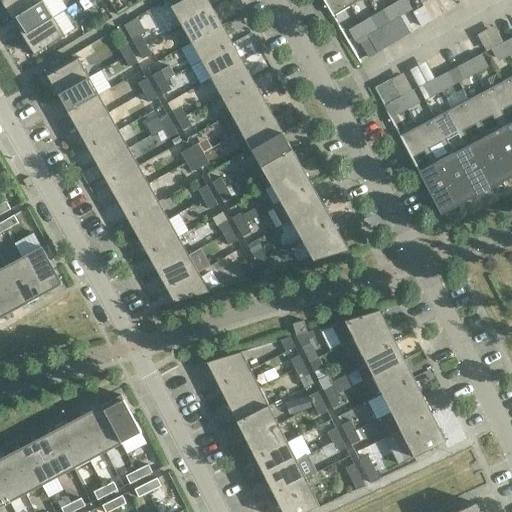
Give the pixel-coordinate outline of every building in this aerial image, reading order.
[(42,0),(3,0),(1,2),(12,19),(42,0)] [(53,17),(42,0),(12,19),(23,36),(53,17)] [(182,0),(170,7),(181,25),(212,8),(207,0),(182,0)] [(350,6),(346,0),(322,0),(332,16),(350,6)] [(401,0),(399,0),(393,4),(400,16),(409,11),(401,0)] [(400,16),(393,4),(385,9),(392,21),(400,16)] [(424,4),(413,11),(422,26),(433,20),(424,4)] [(222,25),(212,8),(181,25),(191,43),(222,25)] [(64,35),(53,17),(23,36),(34,54),(64,35)] [(135,18),(123,25),(131,39),(143,33),(135,18)] [(368,18),(360,23),(367,36),(375,31),(368,18)] [(367,36),(360,23),(352,28),(359,41),(367,36)] [(375,31),(367,36),(377,52),(398,39),(389,23),(375,31)] [(232,43),(222,25),(191,43),(201,61),(232,43)] [(141,35),(132,40),(137,50),(146,45),(141,35)] [(377,52),(367,36),(359,41),(368,57),(377,52)] [(511,39),(511,38),(503,43),(510,56),(511,54),(511,39)] [(132,52),(127,43),(118,48),(123,57),(132,52)] [(242,61),(232,43),(201,61),(211,78),(242,61)] [(510,56),(503,43),(494,47),(501,60),(510,56)] [(151,54),(146,45),(137,50),(143,59),(151,54)] [(137,62),(132,52),(123,57),(129,67),(137,62)] [(477,56),(469,61),(476,73),(484,69),(477,56)] [(47,76),(57,94),(88,77),(78,58),(47,76)] [(252,79),(242,61),(211,78),(221,96),(252,79)] [(476,73),(469,61),(460,65),(467,78),(476,73)] [(169,66),(161,71),(166,80),(174,76),(169,66)] [(161,71),(152,76),(157,85),(166,80),(161,71)] [(443,74),(435,79),(442,91),(450,87),(443,74)] [(511,76),(502,82),(511,101),(511,76)] [(98,95),(88,77),(57,94),(67,112),(98,95)] [(152,88),(147,79),(138,83),(143,93),(152,88)] [(262,97),(252,79),(221,96),(231,114),(262,97)] [(383,106),(401,97),(392,79),(374,88),(383,106)] [(442,91),(435,79),(427,83),(433,96),(442,91)] [(171,90),(166,80),(157,85),(163,95),(171,90)] [(511,104),(511,101),(502,82),(485,91),(511,142),(511,118),(507,121),(501,111),(511,104)] [(157,98),(152,88),(143,93),(149,103),(157,98)] [(511,173),(511,142),(485,91),(468,100),(480,122),(492,116),(498,126),(485,133),(508,176),(511,173)] [(410,92),(401,97),(408,109),(416,105),(410,92)] [(108,113),(98,95),(67,112),(77,130),(108,113)] [(272,114),(262,97),(231,114),(241,132),(272,114)] [(408,109),(401,97),(393,101),(399,114),(408,109)] [(480,122),(468,100),(451,109),(463,131),(475,124),(481,135),(468,142),(491,185),(508,176),(485,133),(480,122)] [(180,106),(172,111),(177,121),(186,116),(180,106)] [(491,185),(468,142),(463,131),(451,109),(434,118),(446,140),(458,133),(464,144),(451,151),(474,193),(491,185)] [(118,130),(108,113),(77,130),(87,148),(118,130)] [(172,124),(167,114),(158,119),(163,129),(172,124)] [(282,132),(272,114),(241,132),(251,150),(282,132)] [(191,125),(186,116),(177,121),(183,130),(191,125)] [(474,193),(451,151),(446,140),(434,118),(417,127),(429,149),(441,142),(447,153),(434,160),(457,202),(474,193)] [(177,133),(172,124),(163,129),(169,138),(177,133)] [(457,202),(434,160),(429,149),(417,127),(399,136),(411,158),(424,151),(429,162),(416,169),(439,212),(457,202)] [(128,148),(118,130),(87,148),(97,166),(128,148)] [(292,150),(282,132),(251,150),(261,167),(292,150)] [(198,143),(189,148),(194,158),(203,153),(198,143)] [(138,166),(128,148),(97,166),(107,183),(138,166)] [(194,158),(189,148),(180,153),(186,163),(194,158)] [(302,168),(292,150),(261,167),(271,185),(302,168)] [(209,163),(203,153),(194,158),(200,167),(209,163)] [(200,167),(194,158),(186,163),(191,172),(200,167)] [(148,184),(138,166),(107,183),(117,201),(148,184)] [(312,185),(302,168),(271,185),(281,203),(312,185)] [(220,177),(212,182),(217,192),(226,187),(220,177)] [(158,201),(148,184),(117,201),(127,219),(158,201)] [(212,195),(206,185),(198,190),(203,200),(212,195)] [(322,203),(312,185),(281,203),(272,208),(282,226),(291,221),(322,203)] [(231,197),(226,187),(217,192),(222,202),(231,197)] [(217,204),(212,195),(203,200),(208,209),(217,204)] [(168,219),(158,201),(127,219),(137,237),(168,219)] [(4,202),(0,204),(0,214),(9,210),(4,202)] [(332,221),(322,203),(291,221),(301,239),(332,221)] [(240,213),(232,218),(237,227),(246,223),(240,213)] [(17,224),(12,216),(2,222),(7,230),(17,224)] [(178,237),(168,219),(137,237),(147,255),(178,237)] [(232,230),(226,221),(218,226),(223,235),(232,230)] [(348,250),(332,221),(301,239),(313,260),(348,250)] [(251,232),(246,223),(237,227),(242,237),(251,232)] [(237,240),(232,230),(223,235),(228,245),(237,240)] [(188,255),(178,237),(147,255),(157,272),(188,255)] [(41,247),(21,258),(42,295),(62,284),(41,247)] [(260,248),(252,253),(257,263),(266,258),(260,248)] [(198,273),(188,255),(157,272),(167,290),(198,273)] [(42,295),(21,258),(6,266),(26,304),(42,295)] [(274,272),(266,258),(257,263),(264,275),(274,272)] [(26,304),(6,266),(0,269),(0,293),(10,312),(26,304)] [(258,277),(253,267),(244,272),(248,280),(258,277)] [(209,292),(198,273),(167,290),(174,302),(209,292)] [(0,317),(10,312),(0,293),(0,317)] [(386,323),(379,310),(344,321),(354,340),(386,323)] [(292,324),(295,335),(307,332),(303,320),(292,324)] [(395,342),(386,323),(354,340),(363,358),(395,342)] [(306,333),(296,336),(302,348),(311,343),(306,333)] [(295,347),(290,338),(280,341),(286,351),(295,347)] [(404,360),(395,342),(363,358),(372,376),(404,360)] [(250,369),(241,352),(206,362),(218,385),(250,369)] [(304,365),(299,355),(290,360),(295,369),(304,365)] [(318,358),(309,362),(314,372),(323,368),(318,358)] [(413,378),(404,360),(372,376),(381,394),(413,378)] [(309,375),(304,365),(295,369),(300,379),(309,375)] [(259,388),(250,369),(218,385),(227,404),(259,388)] [(346,375),(331,383),(332,384),(337,394),(352,386),(346,375)] [(423,396),(413,378),(381,394),(391,412),(423,396)] [(332,384),(323,389),(328,399),(337,394),(332,384)] [(268,406),(259,388),(227,404),(236,422),(268,406)] [(322,401),(317,392),(308,396),(313,406),(322,401)] [(341,404),(337,394),(328,399),(333,408),(341,404)] [(121,395),(101,406),(121,443),(141,433),(121,395)] [(432,414),(423,396),(391,412),(400,431),(432,414)] [(327,411),(322,401),(313,406),(318,416),(327,411)] [(121,443),(101,406),(85,414),(105,452),(121,443)] [(278,424),(268,406),(236,422),(246,440),(278,424)] [(105,452),(85,414),(69,423),(89,460),(105,452)] [(445,441),(432,414),(400,431),(413,457),(445,441)] [(350,421),(341,425),(346,435),(355,430),(350,421)] [(89,460),(69,423),(53,431),(73,469),(89,460)] [(287,442),(278,424),(246,440),(255,458),(287,442)] [(341,438),(336,428),(327,432),(332,442),(341,438)] [(360,440),(355,430),(346,435),(351,445),(360,440)] [(73,469),(53,431),(37,440),(57,477),(73,469)] [(346,448),(341,438),(332,442),(337,452),(346,448)] [(57,477),(37,440),(21,448),(41,486),(57,477)] [(296,460),(287,442),(255,458),(264,476),(296,460)] [(41,486),(21,448),(5,456),(25,494),(41,486)] [(25,494),(5,456),(0,459),(0,484),(9,502),(25,494)] [(368,457),(359,461),(370,483),(379,479),(368,457)] [(305,479),(296,460),(264,476),(273,495),(305,479)] [(365,485),(354,463),(345,468),(356,490),(365,485)] [(146,465),(135,471),(139,479),(150,474),(146,465)] [(139,479),(135,471),(125,476),(129,484),(139,479)] [(159,487),(155,479),(144,484),(148,492),(159,487)] [(305,511),(319,505),(305,479),(273,495),(282,511),(305,511)] [(114,482),(103,487),(107,495),(118,490),(114,482)] [(0,507),(9,502),(0,484),(0,507)] [(148,492),(144,484),(134,490),(138,498),(148,492)] [(107,495),(103,487),(93,492),(97,500),(107,495)] [(126,503),(122,495),(112,500),(116,509),(126,503)] [(81,498),(71,503),(75,511),(85,506),(81,498)] [(109,511),(116,509),(112,500),(102,506),(104,511),(109,511)] [(72,511),(75,511),(71,503),(60,508),(62,511),(72,511)] [(455,511),(479,511),(475,503),(455,511)]
